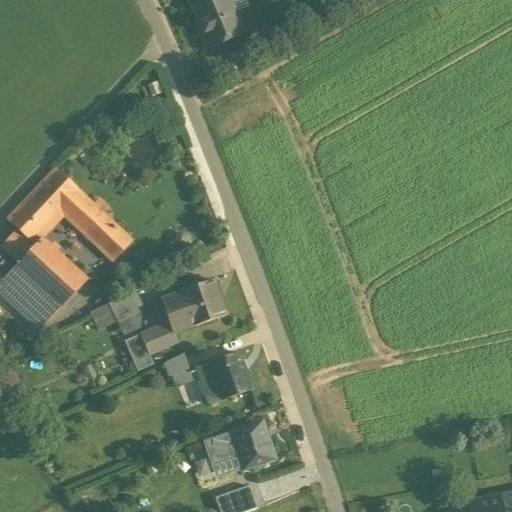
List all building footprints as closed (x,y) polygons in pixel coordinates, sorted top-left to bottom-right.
[(228,0),(209,0),(192,8),(203,34),(200,36),(206,50),(222,43),(243,34),(242,33),(228,0)] [(250,30),(242,33),(243,34),(222,43),(229,60),(258,48),(250,30)] [(79,193),(55,170),(7,221),(32,244),(60,214),(113,263),(130,244),(132,243),(79,193)] [(213,281),(180,292),(192,327),(224,316),(213,281)] [(138,290),(93,312),(102,331),(122,321),(130,338),(155,326),(138,290)] [(157,364),(153,355),(180,343),(171,322),(127,340),(140,372),(157,364)] [(238,353),(207,364),(220,401),(251,390),(238,353)] [(164,362),(175,388),(195,380),(185,354),(164,362)] [(262,421),(229,432),(243,472),(276,461),(262,421)] [(253,485),(217,497),(222,511),(247,511),(261,507),(253,485)] [(511,511),(511,495),(501,498),(503,511),(511,511)] [(503,511),(501,498),(465,505),(466,511),(503,511)]
